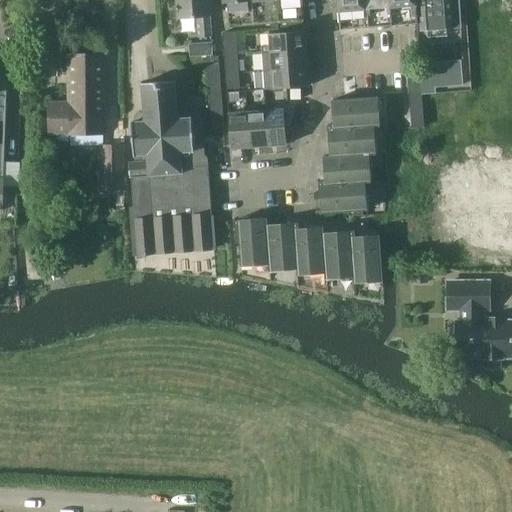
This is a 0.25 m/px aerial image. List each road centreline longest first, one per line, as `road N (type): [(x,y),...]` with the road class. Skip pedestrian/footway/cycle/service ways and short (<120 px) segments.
road 1 (residential): [(230,167),(229,214),(288,207),(304,174),(325,77),(319,0)]
road 2 (track): [(161,511),(0,499)]
